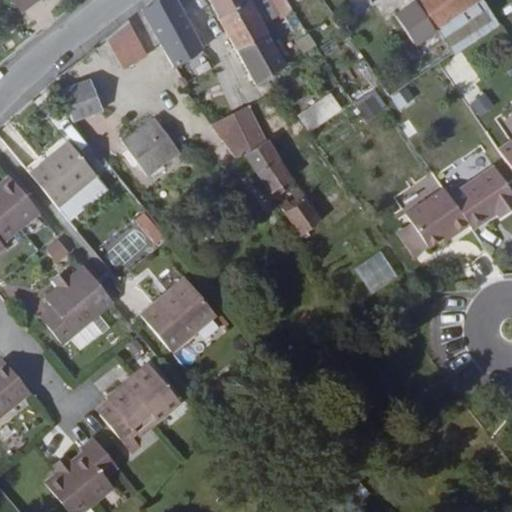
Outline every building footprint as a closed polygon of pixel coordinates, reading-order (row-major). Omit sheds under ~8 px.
[(15,0),(25,12),(41,0),(15,0)] [(174,65),(201,50),(173,0),(150,0),(140,7),(174,65)] [(249,0),(207,0),(218,18),(250,0),(249,0)] [(250,0),(218,18),(236,50),(268,33),(250,0)] [(415,0),(396,13),(429,65),(433,61),(493,23),(477,0),(415,0)] [(125,60),(145,49),(127,18),(119,25),(109,33),(125,60)] [(268,80),(286,67),(268,33),(236,50),(257,87),(268,80)] [(460,92),(478,81),(466,60),(448,71),(460,92)] [(78,121),(113,106),(100,77),(62,93),(78,121)] [(407,88),(392,97),(400,110),(415,102),(407,88)] [(330,93),(298,116),(310,134),(343,111),(330,93)] [(368,122),(387,108),(377,94),(358,108),(368,122)] [(471,102),(478,117),(493,109),(486,94),(471,102)] [(217,128),(238,157),(243,154),(268,140),(248,109),(217,128)] [(183,154),(158,122),(153,125),(178,158),(183,154)] [(125,145),(150,178),(178,158),(153,125),(125,145)] [(243,154),(268,190),(290,176),(268,140),(243,154)] [(57,210),(96,178),(67,143),(28,175),(57,210)] [(511,203),(511,201),(488,165),(443,195),(461,223),(464,228),(489,212),(492,216),(511,203)] [(1,245),(38,214),(9,180),(0,187),(0,253),(4,250),(1,245)] [(445,229),(447,233),(461,223),(443,195),(437,187),(398,212),(420,245),(435,236),(445,229)] [(286,198),(278,204),(297,231),(300,233),(318,219),(304,197),(292,205),(286,198)] [(154,246),(164,237),(143,214),(133,222),(154,246)] [(435,236),(437,240),(447,233),(445,229),(435,236)] [(54,265),(69,257),(61,240),(45,247),(54,265)] [(353,268),(370,294),(397,276),(380,250),(353,268)] [(62,346),(113,303),(84,268),(70,279),(60,288),(45,301),(52,309),(40,320),(62,346)] [(65,274),(55,282),(60,288),(70,279),(65,274)] [(171,350),(214,313),(184,277),(141,315),(171,350)] [(101,318),(70,341),(78,351),(108,328),(101,318)] [(125,446),(178,402),(150,367),(134,380),(137,384),(127,392),(123,388),(110,399),(111,400),(109,402),(115,407),(102,418),(125,446)] [(0,419),(31,396),(8,368),(0,374),(0,419)] [(109,402),(97,412),(102,418),(115,407),(109,402)] [(13,453),(26,442),(16,430),(3,440),(13,453)] [(105,479),(118,468),(95,440),(82,450),(84,453),(71,463),(60,472),(45,484),(68,511),(83,511),(112,488),(105,479)] [(65,456),(54,464),(60,472),(71,463),(65,456)]
